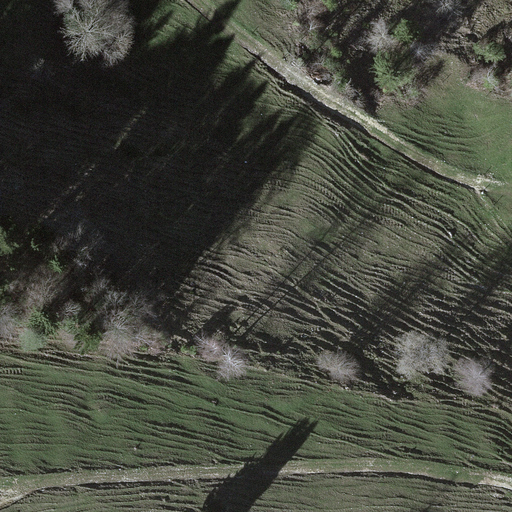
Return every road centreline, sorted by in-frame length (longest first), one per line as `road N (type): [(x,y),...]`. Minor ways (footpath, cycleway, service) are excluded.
road 1 (track): [(0,474),(365,463),(511,480)]
road 2 (track): [(198,0),(334,109),(413,158),(511,191)]
